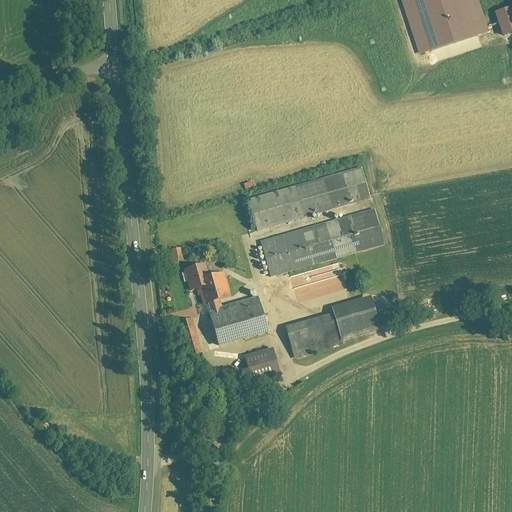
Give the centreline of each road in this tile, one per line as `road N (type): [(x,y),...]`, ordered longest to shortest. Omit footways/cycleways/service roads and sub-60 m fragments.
road 1 (tertiary): [(147,511),(152,456),(143,328),(111,59)]
road 2 (track): [(152,456),(195,449),(309,367),(367,342),(511,308)]
road 3 (residential): [(111,59),(0,114)]
